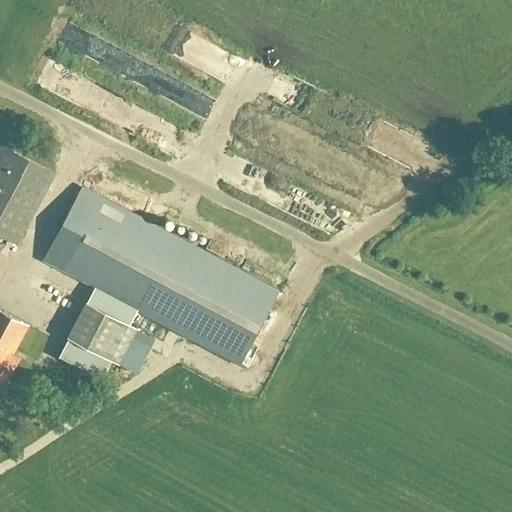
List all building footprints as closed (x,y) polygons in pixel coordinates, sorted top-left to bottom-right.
[(317,149),(306,145),(311,128),(295,123),(289,141),(317,150),(317,149)] [(0,237),(17,246),(54,176),(1,148),(0,150),(0,237)] [(362,154),(351,177),(373,188),(385,165),(362,154)] [(143,216),(153,196),(127,182),(117,203),(143,216)] [(160,324),(199,252),(102,201),(63,273),(160,324)] [(86,303),(67,339),(117,366),(118,365),(118,364),(135,332),(136,330),(129,326),(86,303)] [(15,352),(28,327),(0,312),(0,368),(10,349),(15,352)]
